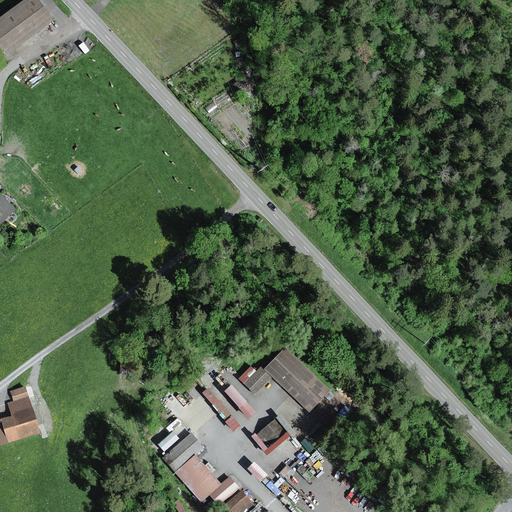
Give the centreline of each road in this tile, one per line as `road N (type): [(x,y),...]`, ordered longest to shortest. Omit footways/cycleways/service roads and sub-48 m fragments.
road 1 (primary): [(511,467),(71,0)]
road 2 (track): [(0,387),(258,198)]
road 3 (track): [(147,481),(141,422),(200,242)]
